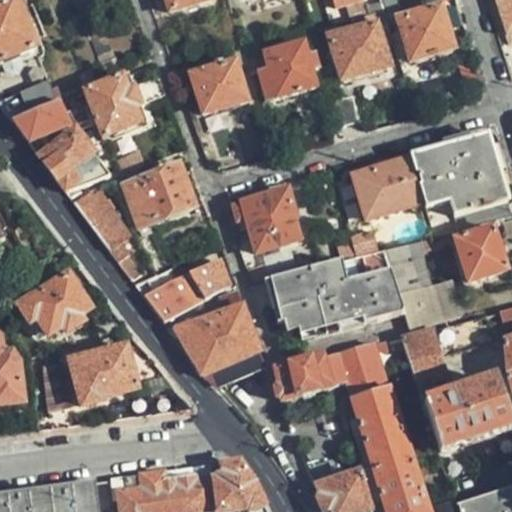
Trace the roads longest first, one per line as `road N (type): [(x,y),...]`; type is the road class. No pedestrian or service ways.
road 1 (tertiary): [(0,132),(71,235),(235,437)]
road 2 (residential): [(208,191),(503,106)]
road 3 (residential): [(0,469),(235,437)]
